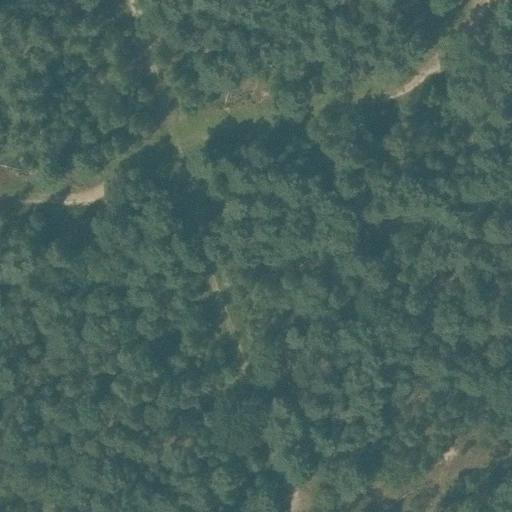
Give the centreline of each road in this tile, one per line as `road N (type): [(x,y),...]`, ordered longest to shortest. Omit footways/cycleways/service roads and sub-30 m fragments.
road 1 (track): [(174,140),(285,511)]
road 2 (track): [(174,140),(0,190)]
road 3 (track): [(133,0),(174,140)]
